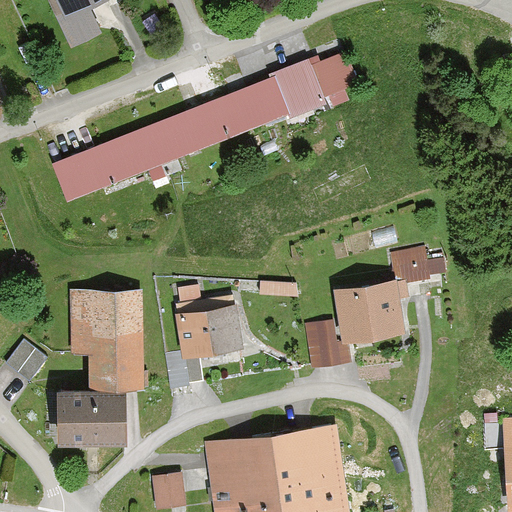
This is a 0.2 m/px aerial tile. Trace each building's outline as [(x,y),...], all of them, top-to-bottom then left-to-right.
[(51,0),(71,40),(98,27),(85,0),(51,0)] [(451,35),(442,38),(445,48),(454,45),(451,35)] [(345,52),(316,63),(328,93),(356,81),(345,52)] [(73,159),(57,165),(69,195),(161,158),(167,173),(181,167),(175,153),(285,110),(286,113),(320,100),(305,62),(271,76),(273,80),(258,85),(259,88),(244,94),(241,87),(229,92),(232,99),(202,111),(199,104),(187,108),(190,116),(74,161),(73,159)] [(425,248),(393,253),(395,268),(401,267),(403,280),(430,276),(429,272),(445,269),(443,258),(427,261),(425,248)] [(298,294),(297,282),(261,280),(260,291),(298,294)] [(404,280),(339,291),(346,334),(400,325),(395,295),(406,293),(404,280)] [(138,290),(73,291),(74,350),(94,349),(94,384),(147,383),(147,369),(139,370),(138,290)] [(231,295),(178,304),(186,349),(238,340),(231,295)] [(331,320),(307,324),(313,362),(350,356),(347,340),(335,342),(331,320)] [(24,338),(6,361),(30,379),(48,356),(24,338)] [(184,350),(166,353),(171,384),(204,379),(199,351),(184,353),(184,350)] [(123,390),(61,390),(62,436),(88,436),(88,441),(98,441),(98,436),(124,436),(123,390)] [(339,471),(332,424),(271,433),(282,511),(345,511),(340,479),(347,478),(345,470),(339,471)] [(282,511),(271,433),(211,441),(218,485),(210,486),(211,498),(219,497),(220,511),(282,511)] [(181,472),(154,476),(158,505),(185,502),(181,472)]
